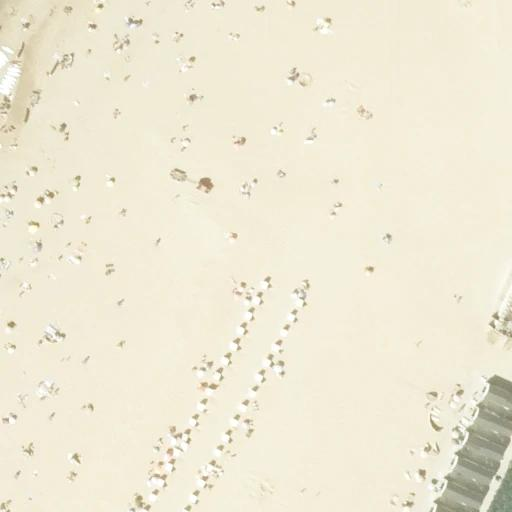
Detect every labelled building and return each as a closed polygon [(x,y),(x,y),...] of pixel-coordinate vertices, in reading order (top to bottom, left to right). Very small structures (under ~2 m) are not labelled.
[(511,390),(485,379),(479,393),(511,407),(511,390)] [(511,419),(474,403),(468,417),(505,434),(511,419)] [(502,443),(464,427),(458,441),(496,457),(502,443)] [(491,467),(454,451),(448,465),(485,481),(491,467)] [(482,491),(444,475),(438,489),(475,506),(482,491)] [(462,511),(432,499),(426,511),(462,511)]
